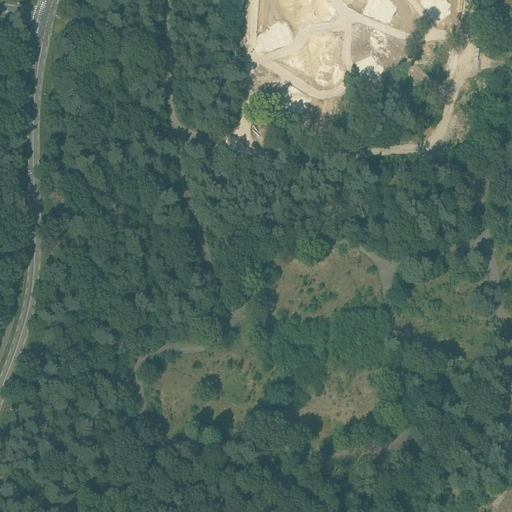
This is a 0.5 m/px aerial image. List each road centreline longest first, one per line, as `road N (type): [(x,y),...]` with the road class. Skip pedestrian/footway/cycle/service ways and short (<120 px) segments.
road 1 (unclassified): [(466,0),(462,59),(428,151),(384,147),(288,160),(241,147),(249,0)]
road 2 (tertiary): [(0,400),(32,303),(36,116),(48,22)]
